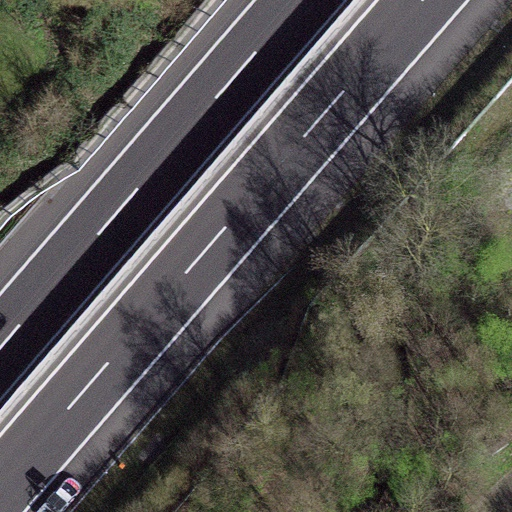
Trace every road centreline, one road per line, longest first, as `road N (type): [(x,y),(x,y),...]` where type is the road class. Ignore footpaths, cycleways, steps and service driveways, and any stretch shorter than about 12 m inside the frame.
road 1 (motorway): [(0,492),(425,0)]
road 2 (motorway): [(299,0),(0,345)]
